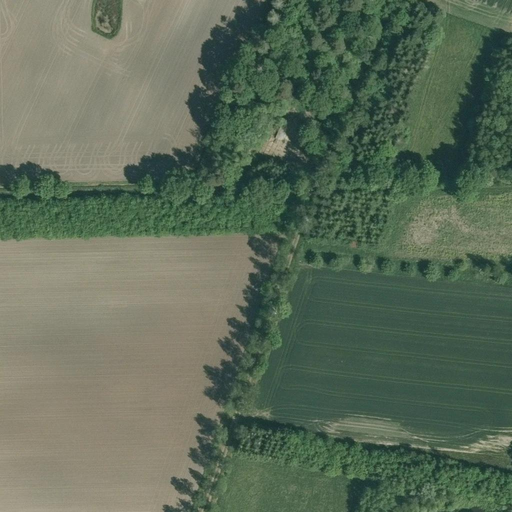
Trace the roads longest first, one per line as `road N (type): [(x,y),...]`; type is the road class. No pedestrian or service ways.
road 1 (track): [(203,511),(337,128),(399,0)]
road 2 (track): [(0,194),(224,187),(275,150),(323,166)]
